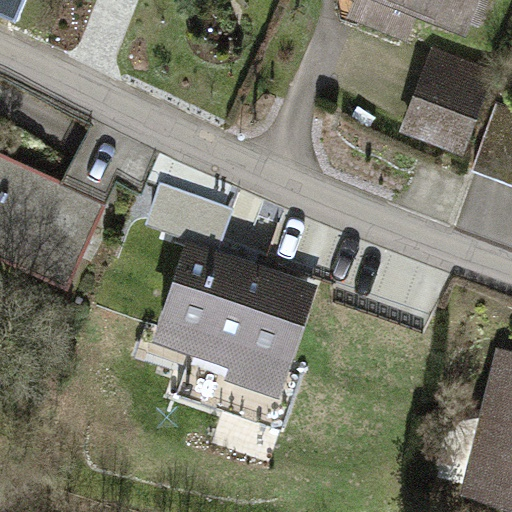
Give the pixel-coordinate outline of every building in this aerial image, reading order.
[(330,0),(327,8),(395,35),(400,23),(451,43),(459,23),(472,29),(483,0),(330,0)] [(478,70),(414,45),(378,137),(443,162),(478,70)] [(462,178),(511,195),(511,108),(504,105),(490,101),(462,178)] [(0,158),(0,269),(49,293),(93,204),(0,158)] [(204,248),(219,205),(146,180),(131,223),(168,237),(204,248)] [(204,248),(168,237),(136,332),(127,329),(118,357),(165,373),(158,392),(268,429),(289,369),(277,365),(305,283),(204,248)] [(500,511),(511,511),(511,355),(481,347),(441,496),(500,511)]
